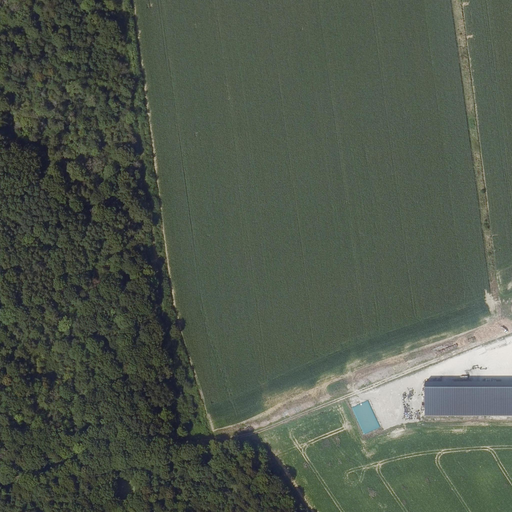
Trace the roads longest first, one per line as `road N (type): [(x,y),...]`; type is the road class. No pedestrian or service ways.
road 1 (track): [(511,331),(251,435)]
road 2 (track): [(251,435),(0,489)]
